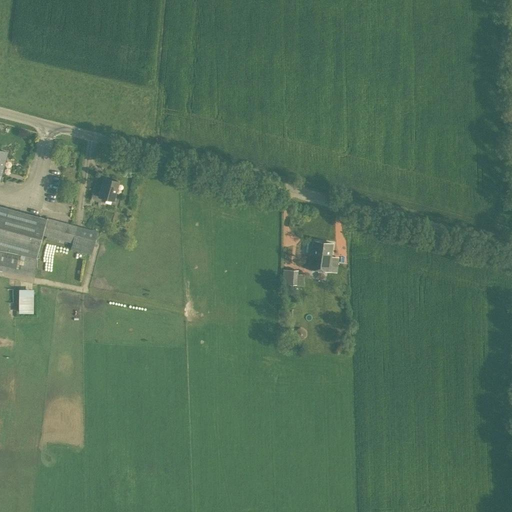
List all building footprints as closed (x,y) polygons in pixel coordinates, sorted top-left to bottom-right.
[(119,182),(104,178),(99,197),(113,201),(119,182)] [(0,249),(18,254),(35,259),(40,241),(42,235),(46,237),(45,239),(63,244),(64,241),(72,244),(70,249),(90,255),(95,233),(0,206),(0,249)] [(339,257),(332,256),(331,256),(333,243),(313,240),(311,253),(310,253),(308,269),(329,272),(336,272),(339,257)] [(35,259),(18,254),(0,250),(0,271),(31,278),(35,259)] [(303,286),(304,275),(297,275),(298,271),(283,269),(282,288),(293,289),(293,285),(303,286)] [(33,315),(33,290),(19,289),(19,314),(33,315)]
